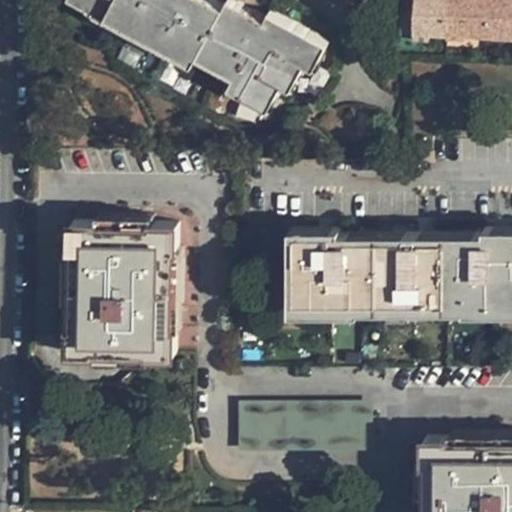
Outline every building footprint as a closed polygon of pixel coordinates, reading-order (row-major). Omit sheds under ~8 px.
[(77,0),(96,10),(91,0),(77,0)] [(239,89),(270,106),(276,95),(285,100),(292,85),(298,76),(307,82),(315,66),(320,57),(330,61),(338,45),(279,13),(275,21),(238,0),(237,0),(233,9),(216,0),(91,0),(96,10),(124,25),(135,22),(145,27),(155,32),(159,43),(185,56),(195,53),(206,59),(211,53),(222,60),(224,68),(244,79),(239,89)] [(420,0),(421,23),(435,24),(435,32),(456,32),(456,0),(420,0)] [(473,33),(492,34),(493,0),(456,0),(456,32),(456,36),(473,36),(473,33)] [(511,0),(493,0),(492,34),(511,34),(511,0)] [(124,25),(141,33),(145,27),(135,22),(124,25)] [(420,31),(435,32),(435,24),(421,23),(420,31)] [(145,27),(141,33),(159,43),(155,32),(145,27)] [(204,66),(206,59),(195,53),(185,56),(204,66)] [(206,59),(224,68),(222,60),(211,53),(206,59)] [(325,71),(330,61),(320,57),(315,66),(325,71)] [(303,90),(307,82),(298,76),(292,85),(303,90)] [(279,111),(285,100),(276,95),(270,106),(279,111)] [(434,161),(434,151),(422,150),(422,162),(434,161)] [(154,220),(153,224),(105,222),(105,219),(75,218),(74,246),(78,247),(77,320),(73,320),(73,348),(101,349),(101,346),(151,348),(153,350),(178,352),(179,323),(176,322),(177,248),(181,247),(181,221),(154,220)] [(343,229),(343,224),(301,224),(301,309),(363,309),(364,306),(468,305),(469,309),(511,308),(511,223),(487,224),(487,229),(343,229)] [(374,448),(375,398),(241,398),(241,447),(374,448)] [(511,511),(511,437),(456,436),(455,434),(428,434),(427,462),(431,462),(430,511),(427,511),(511,511)]
